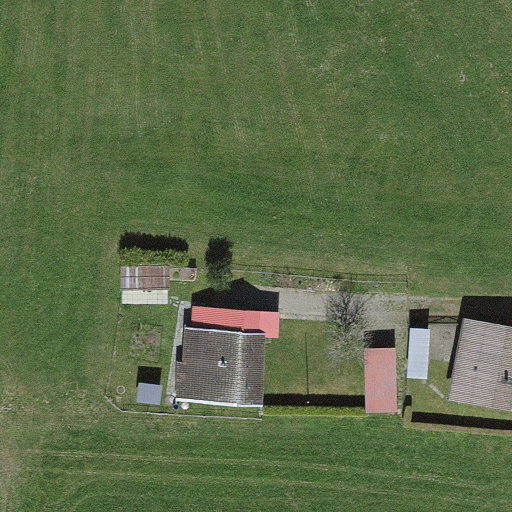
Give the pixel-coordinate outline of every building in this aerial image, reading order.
[(136,269),(122,269),(123,288),(136,287),(136,269)] [(258,316),(195,314),(194,332),(190,332),(189,366),(177,366),(176,398),(255,401),(258,316)] [(511,380),(511,333),(468,324),(454,394),(507,405),(511,380)] [(394,411),(393,353),(365,354),(366,411),(394,411)] [(156,391),(106,380),(103,394),(153,404),(156,391)]
